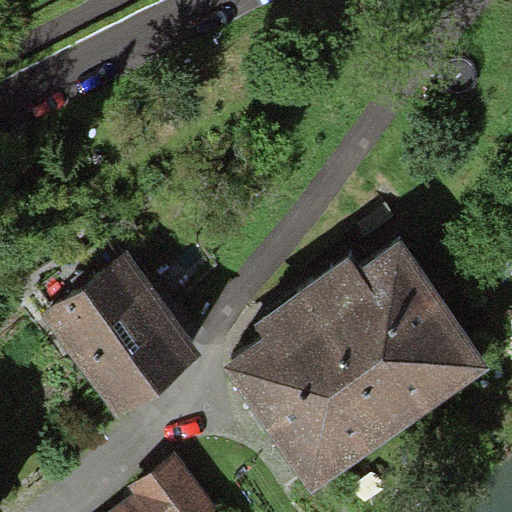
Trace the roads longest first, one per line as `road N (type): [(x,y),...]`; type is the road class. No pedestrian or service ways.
road 1 (residential): [(459,14),(254,272),(182,384),(63,511)]
road 2 (residential): [(207,0),(0,105)]
